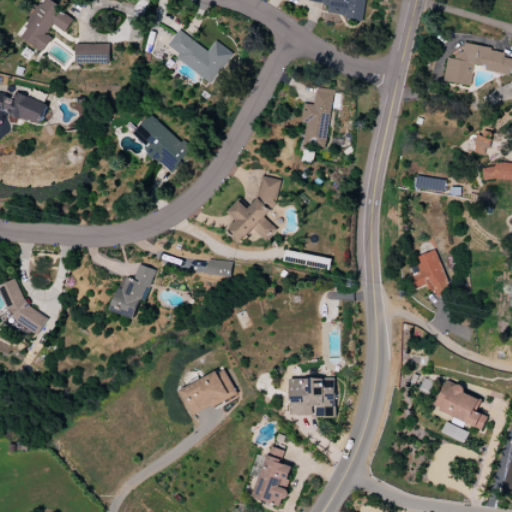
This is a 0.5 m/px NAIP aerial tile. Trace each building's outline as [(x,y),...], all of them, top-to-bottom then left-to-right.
[(43,52),(52,37),(47,34),(52,25),(66,33),(75,17),(45,0),(41,0),(20,38),(43,52)] [(362,20),(365,0),(308,0),(308,2),(329,5),(328,15),(362,20)] [(208,51),(179,30),(168,46),(179,53),(175,58),(212,84),(233,53),(215,41),(208,51)] [(110,44),(76,44),(76,64),(110,64),(110,44)] [(444,82),(471,86),(474,65),(486,67),(485,71),(511,75),(511,59),(504,58),(505,51),(462,44),(459,60),(448,58),(444,82)] [(326,148),(334,90),(316,88),(314,105),(304,104),(301,123),(306,123),(303,145),(326,148)] [(0,114),(43,122),(46,101),(14,95),(14,98),(0,95),(0,114)] [(151,114),(131,135),(170,172),(191,151),(151,114)] [(511,163),(496,162),(492,168),(484,167),(482,178),(511,181),(511,163)] [(281,180),(261,176),(257,200),(251,206),(237,204),(229,212),(238,220),(231,228),(229,234),(240,244),(247,235),(255,242),(259,238),(270,240),(273,225),(264,217),(276,205),(281,180)] [(417,177),(416,187),(444,192),(446,182),(417,177)] [(434,297),(450,292),(436,250),(415,257),(420,272),(410,275),(415,289),(430,284),(434,297)] [(230,277),(232,263),(209,259),(207,274),(230,277)] [(137,320),(153,270),(139,265),(134,280),(122,276),(111,311),(137,320)] [(194,416),(237,394),(223,368),(180,391),(194,416)] [(334,378),(290,379),(290,417),(335,416),(334,378)] [(482,430),(488,416),(477,412),(482,397),(444,382),(434,408),(456,417),(454,423),(465,427),(467,424),(482,430)] [(442,433),(465,443),(469,432),(447,423),(442,433)] [(285,451),(270,446),(254,498),(281,506),(295,463),(282,459),(285,451)]
